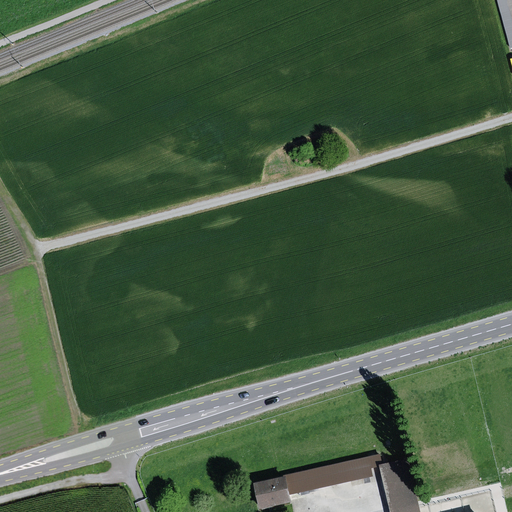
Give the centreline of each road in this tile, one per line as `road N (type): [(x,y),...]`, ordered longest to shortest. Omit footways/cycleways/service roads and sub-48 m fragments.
road 1 (primary): [(511,323),(0,473)]
road 2 (track): [(87,447),(42,272),(0,188)]
road 3 (track): [(128,468),(118,480),(0,508)]
